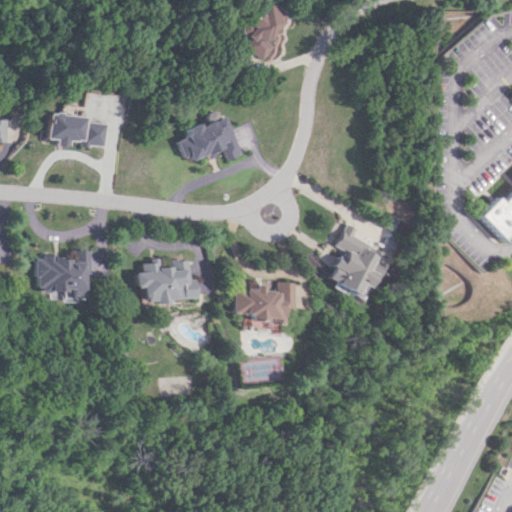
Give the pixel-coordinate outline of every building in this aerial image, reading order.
[(256,59),(267,45),(261,41),(282,15),(262,0),(258,0),(235,31),(245,39),(239,46),(256,59)] [(237,153),(213,107),(195,116),(197,120),(179,129),(182,135),(172,141),(183,162),(200,153),(202,157),(217,150),(222,160),(237,153)] [(100,146),(101,122),(79,121),(80,115),(41,113),(39,138),(50,138),(50,145),(62,146),(62,140),(75,141),(74,145),(100,146)] [(511,177),(510,178),(511,180),(511,184),(474,215),(493,239),(511,224),(511,177)] [(320,278),(349,293),(354,283),(362,287),(369,273),(374,276),(384,255),(348,236),(352,229),(341,223),(328,249),(334,252),(320,278)] [(87,249),(69,249),(69,256),(31,256),(30,287),(39,287),(39,291),(60,291),(60,300),(80,300),(80,279),(87,279),(87,249)] [(192,298),(192,278),(186,279),(186,259),(166,260),(166,265),(156,266),(156,258),(147,258),(147,262),(137,263),(137,272),(130,272),(131,287),(137,287),(138,303),(162,302),(162,298),(192,298)] [(228,285),(226,313),(242,314),(242,319),(267,321),(267,323),(277,324),(278,307),(287,308),(288,282),(271,281),(270,290),(259,290),(259,288),(228,285)] [(158,395),(187,395),(186,376),(157,377),(158,395)]
